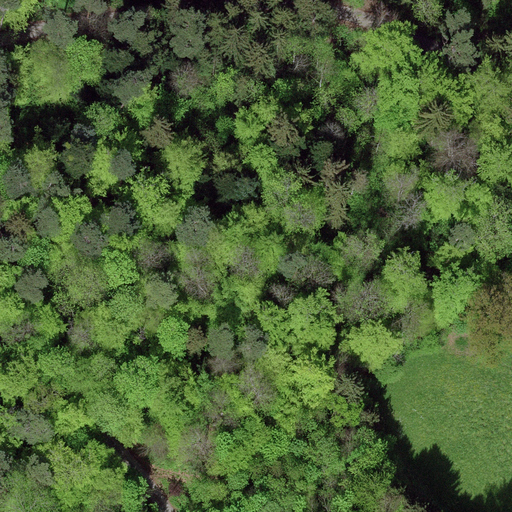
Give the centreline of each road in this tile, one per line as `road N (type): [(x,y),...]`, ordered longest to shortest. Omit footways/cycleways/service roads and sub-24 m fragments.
road 1 (unclassified): [(0,47),(136,9),(295,6),(384,27),(511,87)]
road 2 (track): [(0,214),(252,110),(335,61),(356,20)]
road 3 (track): [(221,122),(289,132),(315,150),(360,197),(459,346)]
road 4 (unclassified): [(0,324),(129,444),(181,511)]
